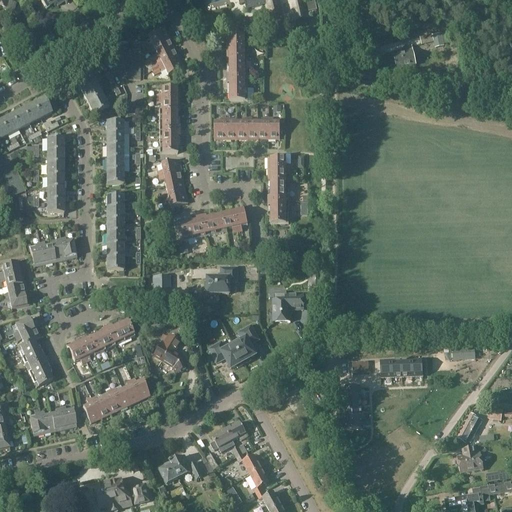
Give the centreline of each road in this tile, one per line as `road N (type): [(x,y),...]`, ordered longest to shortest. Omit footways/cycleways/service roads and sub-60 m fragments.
road 1 (track): [(327,0),(332,340)]
road 2 (residential): [(291,241),(256,241),(239,189),(204,188),(198,62),(158,0)]
road 3 (residential): [(66,327),(52,283),(84,275),(84,140),(49,67)]
road 4 (residential): [(0,475),(155,438),(245,390)]
road 5 (unclassified): [(395,511),(511,343)]
road 6 (track): [(323,340),(511,334)]
road 7 (track): [(323,340),(350,511)]
road 8 (residential): [(312,511),(245,390)]
